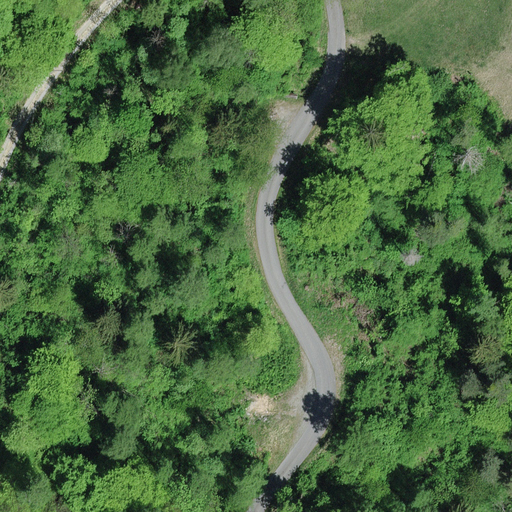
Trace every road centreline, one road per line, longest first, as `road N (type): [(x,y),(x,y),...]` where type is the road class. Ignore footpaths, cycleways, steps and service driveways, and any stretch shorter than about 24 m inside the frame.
road 1 (track): [(335,0),(339,27),(328,76),(264,206),(280,290),(324,370),(321,417),(255,511)]
road 2 (track): [(123,0),(49,81),(0,170)]
